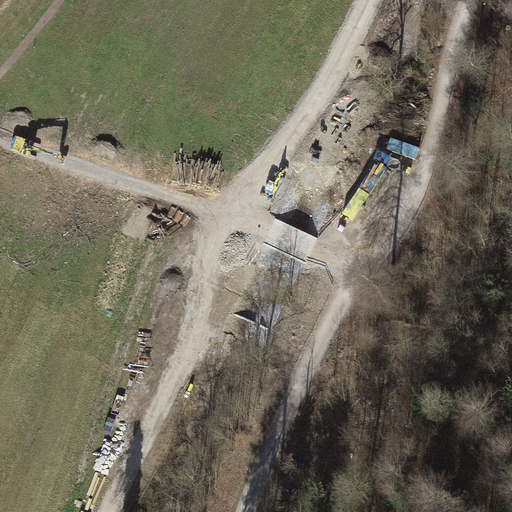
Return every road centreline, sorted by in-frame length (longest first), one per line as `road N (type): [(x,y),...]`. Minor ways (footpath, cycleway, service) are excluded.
road 1 (track): [(246,511),(331,317),(401,224),(428,160),(466,0)]
road 2 (track): [(113,511),(224,232),(245,223),(275,234)]
road 3 (track): [(245,223),(0,141)]
